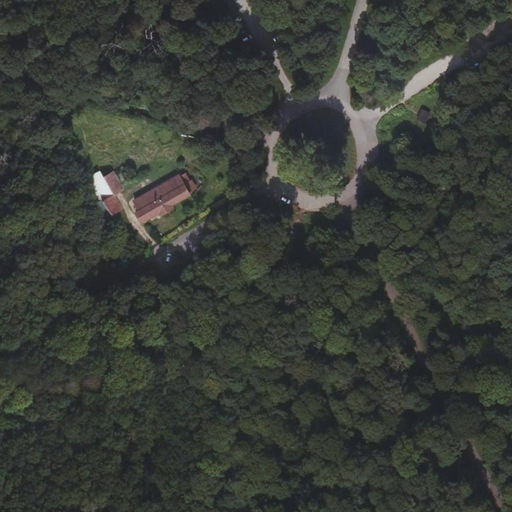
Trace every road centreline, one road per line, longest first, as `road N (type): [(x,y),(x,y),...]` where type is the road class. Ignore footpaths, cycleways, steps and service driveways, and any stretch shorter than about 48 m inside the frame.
road 1 (unclassified): [(345,197),(502,511)]
road 2 (track): [(275,183),(0,355)]
road 3 (track): [(219,511),(305,202)]
road 4 (track): [(266,140),(0,66)]
road 5 (unclassified): [(296,103),(270,128),(269,173),(294,199),(320,204),(345,197)]
road 6 (track): [(369,165),(511,204)]
road 7 (unclassified): [(345,197),(363,179),(371,149),(355,113),(334,101)]
